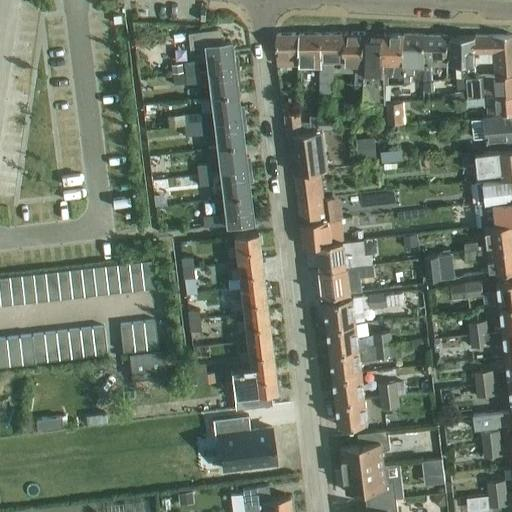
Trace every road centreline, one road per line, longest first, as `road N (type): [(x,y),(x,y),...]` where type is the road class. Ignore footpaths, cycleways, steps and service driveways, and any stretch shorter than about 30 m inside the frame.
road 1 (residential): [(321,511),(261,0)]
road 2 (residential): [(511,14),(264,0)]
